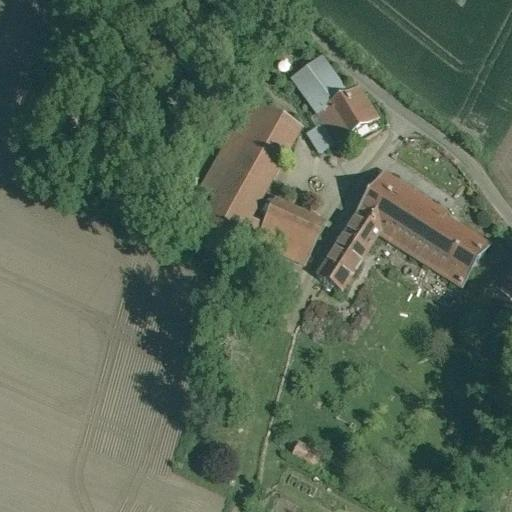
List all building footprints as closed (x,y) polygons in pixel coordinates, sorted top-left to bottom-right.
[(364,90),(356,96),(327,60),(301,80),(296,84),(324,120),(343,147),(384,119),(364,90)] [(273,201),(309,130),(251,101),(205,191),(221,199),(193,254),(235,275),(251,245),(260,226),(273,201)] [(450,214),(387,174),(338,250),(341,252),(323,281),(349,298),(367,269),(366,268),(383,241),(463,291),(492,246),(448,217),(450,214)] [(282,201),(280,204),(268,229),(259,246),(290,262),(309,271),(332,226),(282,201)] [(280,204),(273,201),(260,226),(268,229),(280,204)] [(511,277),(502,289),(511,296),(511,277)] [(325,458),(313,451),(306,464),(318,471),(325,458)]
